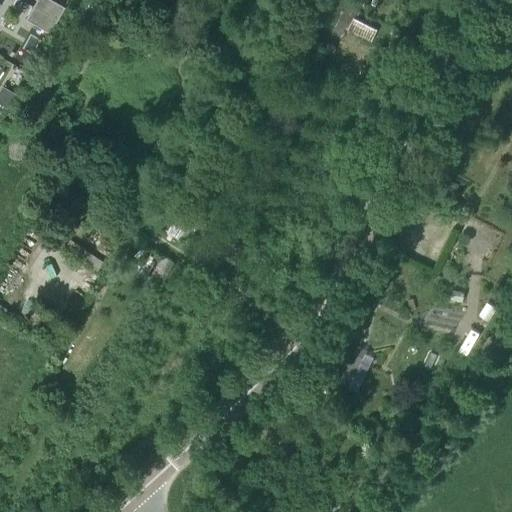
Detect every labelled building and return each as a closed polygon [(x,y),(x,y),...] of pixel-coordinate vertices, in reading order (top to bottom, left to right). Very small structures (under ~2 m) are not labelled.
[(55,0),(35,0),(33,4),(58,18),(65,5),(55,0)] [(58,18),(33,4),(26,17),(50,31),(58,18)] [(332,31),(342,36),(346,28),(371,42),(377,30),(355,18),(359,12),(346,5),(332,31)] [(162,283),(174,262),(161,255),(149,276),(162,283)] [(355,391),(373,353),(357,345),(339,383),(355,391)] [(327,511),(318,502),(306,511),(327,511)]
